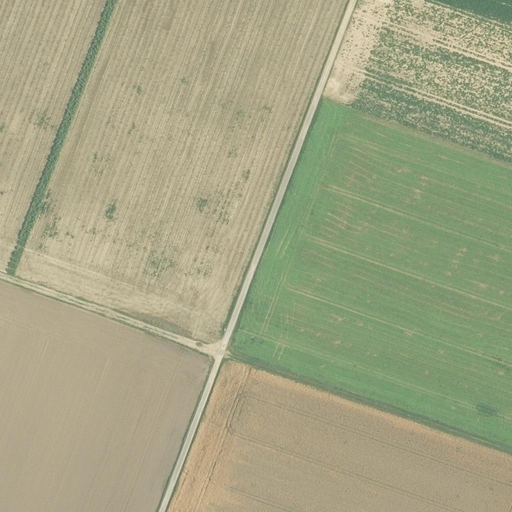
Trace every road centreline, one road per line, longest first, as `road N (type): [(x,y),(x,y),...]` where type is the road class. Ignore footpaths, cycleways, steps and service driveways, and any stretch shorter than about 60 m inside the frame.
road 1 (track): [(352,0),(161,511)]
road 2 (track): [(511,456),(0,280)]
